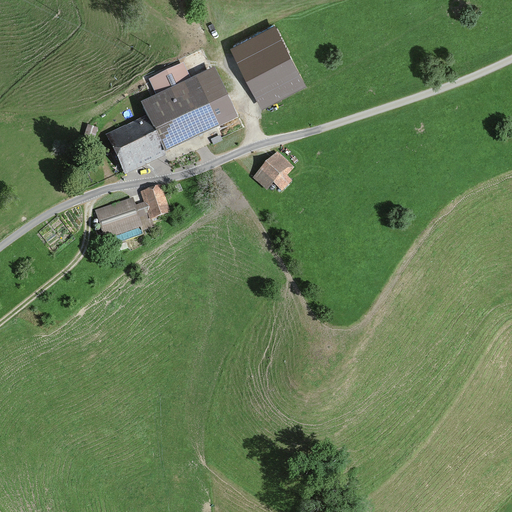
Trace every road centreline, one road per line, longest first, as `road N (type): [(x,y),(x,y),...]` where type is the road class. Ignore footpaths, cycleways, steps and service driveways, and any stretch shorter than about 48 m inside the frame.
road 1 (unclassified): [(0,246),(86,196),(193,171),(511,58)]
road 2 (track): [(137,0),(229,70),(251,113),(256,147)]
road 3 (track): [(0,323),(83,252),(86,196)]
